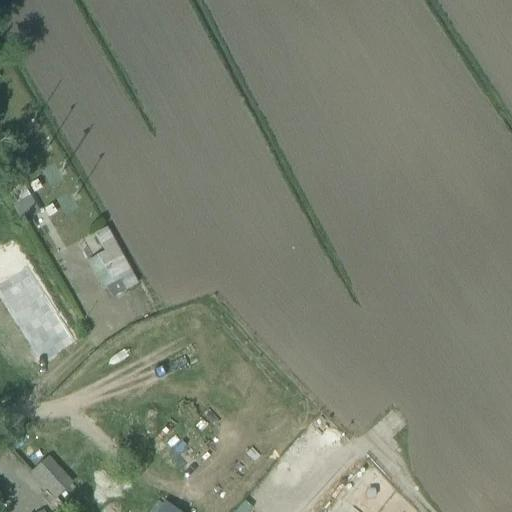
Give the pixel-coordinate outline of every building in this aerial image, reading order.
[(23,225),(40,215),(30,197),(13,207),(23,225)] [(125,291),(136,285),(106,231),(95,237),(104,253),(88,262),(103,290),(119,280),(125,291)] [(186,424),(171,444),(159,434),(147,450),(179,475),(207,439),(186,424)] [(49,459),(32,475),(55,500),(72,484),(49,459)] [(175,511),(165,503),(158,511),(175,511)]
